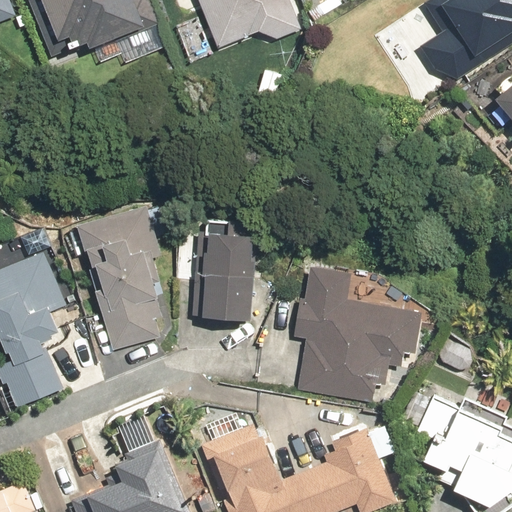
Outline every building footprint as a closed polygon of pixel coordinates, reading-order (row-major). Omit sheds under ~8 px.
[(0,0),(0,21),(16,16),(9,0),(0,0)] [(36,0),(54,41),(64,36),(66,41),(61,43),(64,51),(82,44),(84,50),(112,38),(114,42),(159,23),(149,0),(36,0)] [(301,28),(289,0),(195,0),(216,49),(257,32),(274,39),(301,28)] [(432,69),(456,79),(511,42),(511,0),(426,0),(422,3),(440,31),(417,46),(432,69)] [(511,81),(490,100),(511,125),(511,81)] [(81,255),(111,351),(159,336),(154,319),(161,317),(155,298),(167,295),(162,280),(158,281),(150,258),(161,255),(155,238),(167,235),(156,200),(72,226),(73,230),(66,232),(74,257),(81,255)] [(198,251),(197,317),(245,320),(248,278),(249,278),(250,261),(245,261),(247,222),(222,220),(222,234),(201,233),(200,251),(198,251)] [(39,251),(0,267),(0,352),(0,354),(3,352),(7,361),(0,364),(0,384),(5,382),(15,408),(60,389),(40,342),(47,339),(45,334),(51,332),(43,314),(62,306),(39,251)] [(304,339),(297,389),(372,402),(374,383),(383,384),(386,365),(399,367),(401,353),(412,354),(418,311),(343,301),(347,273),(306,267),(302,298),(296,298),(291,337),(304,339)] [(511,425),(504,422),(507,416),(460,395),(455,407),(430,395),(413,430),(429,437),(417,461),(440,472),(436,480),(448,485),(446,490),(459,495),(471,511),(501,511),(511,504),(511,425)] [(252,423),(199,444),(226,511),(334,511),(355,504),(358,511),(370,511),(396,502),(365,426),(329,441),(332,450),(322,454),(325,461),(276,481),(252,423)] [(81,495),(87,511),(182,511),(188,510),(158,438),(122,453),(124,458),(108,465),(115,481),(81,495)] [(0,511),(31,511),(35,511),(22,481),(0,490),(0,511)]
